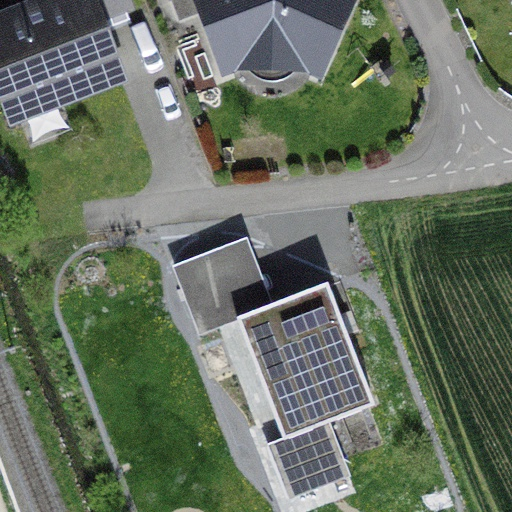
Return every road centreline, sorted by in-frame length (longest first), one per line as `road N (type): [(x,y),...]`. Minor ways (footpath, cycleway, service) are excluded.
road 1 (unclassified): [(249,210),(511,176)]
road 2 (residential): [(511,127),(456,93),(411,0)]
